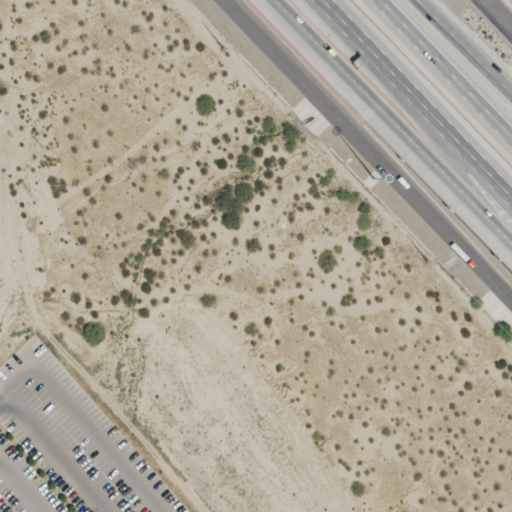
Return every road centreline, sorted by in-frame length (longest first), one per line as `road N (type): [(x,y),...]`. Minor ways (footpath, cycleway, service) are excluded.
road 1 (secondary): [(214,0),(511,309)]
road 2 (motorway): [(316,0),(511,235)]
road 3 (motorway): [(334,0),(511,188)]
road 4 (motorway): [(511,147),(368,0)]
road 5 (motorway): [(380,106),(511,243)]
road 6 (motorway): [(277,0),(380,106)]
road 7 (motorway): [(511,98),(410,0)]
